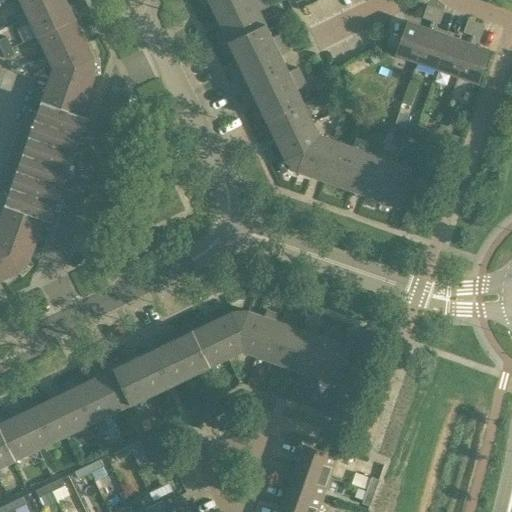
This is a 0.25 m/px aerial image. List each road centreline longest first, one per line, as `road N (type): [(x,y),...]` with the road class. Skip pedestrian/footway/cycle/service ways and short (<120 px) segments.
road 1 (residential): [(72,316),(52,271),(118,79),(164,57)]
road 2 (residential): [(416,291),(224,226)]
road 3 (residential): [(224,226),(226,193),(164,57)]
road 4 (residential): [(224,226),(192,260),(72,316)]
road 5 (residential): [(268,445),(251,440),(209,458),(234,511)]
